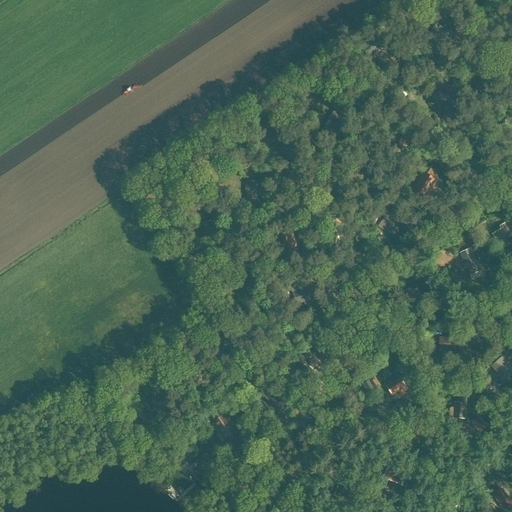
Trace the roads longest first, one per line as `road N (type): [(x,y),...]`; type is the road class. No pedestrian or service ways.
road 1 (track): [(511,165),(324,312),(263,341),(208,397)]
road 2 (track): [(511,144),(483,120),(432,136),(370,186),(264,227),(255,247)]
road 3 (track): [(402,511),(469,447),(496,438),(511,457)]
road 4 (track): [(332,379),(304,416),(311,469),(301,511)]
